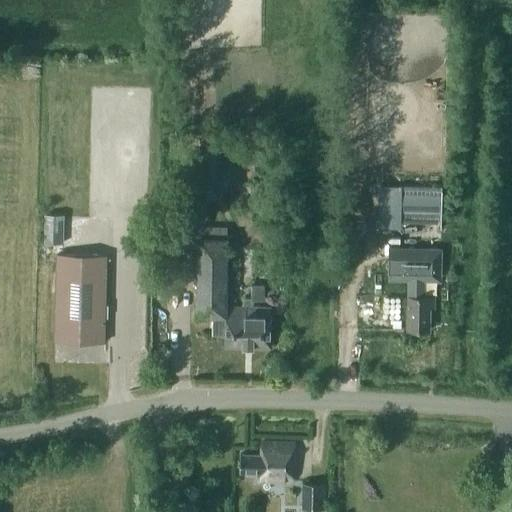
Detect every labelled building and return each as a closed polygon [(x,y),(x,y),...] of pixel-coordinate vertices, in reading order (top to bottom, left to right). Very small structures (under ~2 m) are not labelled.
[(228,151),(228,143),(216,143),(216,151),(228,151)] [(207,195),(208,153),(183,152),(182,194),(207,195)] [(441,211),(441,198),(400,197),(400,210),(441,211)] [(44,242),(64,242),(65,214),(45,213),(44,242)] [(358,243),(372,243),(371,221),(357,222),(358,243)] [(197,237),(196,315),(225,315),(225,316),(213,316),(213,333),(225,333),(225,344),(271,344),(271,316),(271,306),(252,306),(252,302),(265,302),(265,284),(251,284),(251,299),(242,299),(242,306),(227,306),(227,237),(226,237),(226,227),(197,226),(197,237)] [(390,248),(389,280),(409,280),(409,295),(408,329),(430,330),(430,308),(434,308),(435,296),(424,296),(424,281),(440,281),(441,273),(441,249),(390,248)] [(56,271),(55,341),(105,342),(106,272),(107,254),(57,253),(56,271)] [(240,453),(239,472),(260,472),(260,480),(294,481),(295,442),(261,441),(261,454),(240,453)] [(302,509),(327,509),(327,482),(302,482),(302,509)]
